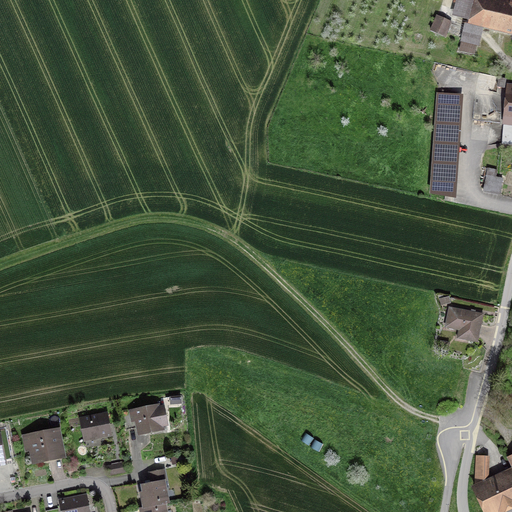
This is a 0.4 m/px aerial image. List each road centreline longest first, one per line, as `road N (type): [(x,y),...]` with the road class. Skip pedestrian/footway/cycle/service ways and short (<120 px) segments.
road 1 (track): [(475,427),(424,417),(394,398),(234,240),(204,225),(146,219),(0,268)]
road 2 (residential): [(475,427),(511,270)]
road 3 (residential): [(0,496),(96,482),(112,511)]
